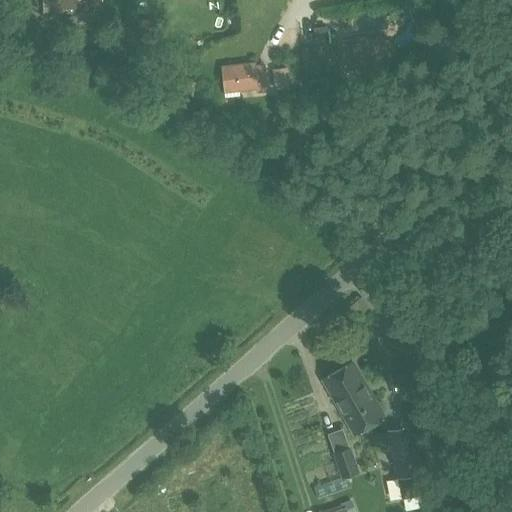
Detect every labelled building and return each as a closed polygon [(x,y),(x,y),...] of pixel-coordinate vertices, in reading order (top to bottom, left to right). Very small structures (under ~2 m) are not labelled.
[(61,8),(93,7),(93,0),(50,0),(50,13),(61,13),(61,8)] [(354,65),(386,62),(384,39),(369,41),(368,37),(349,39),(350,48),(343,49),(342,47),(341,47),(344,71),(355,70),(354,65)] [(257,94),(267,93),(265,69),(264,69),(264,71),(256,72),(255,62),(236,65),(236,69),(222,70),(224,93),(256,89),(257,94)] [(287,68),(274,69),(276,88),(289,87),(287,68)] [(352,361),(323,378),(337,403),(355,433),(384,416),(366,385),(352,361)] [(406,427),(388,430),(402,499),(421,495),(408,426),(406,427)] [(358,471),(349,447),(334,452),(343,477),(358,471)]
